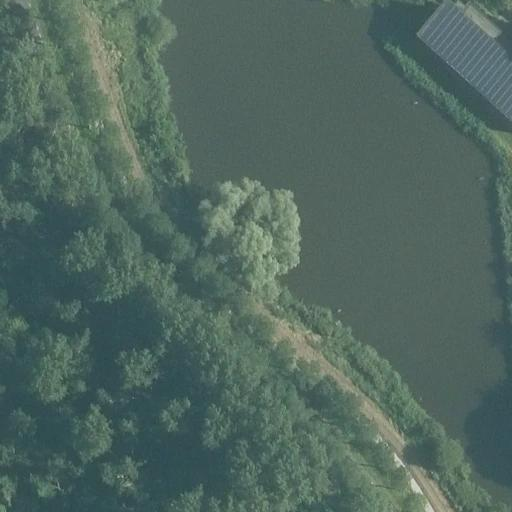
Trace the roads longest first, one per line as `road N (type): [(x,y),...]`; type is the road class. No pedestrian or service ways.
road 1 (unknown): [(67,0),(111,127),(162,219),(232,296),(378,429),(440,511)]
road 2 (tertiary): [(383,511),(326,445),(116,245),(84,185),(16,0)]
